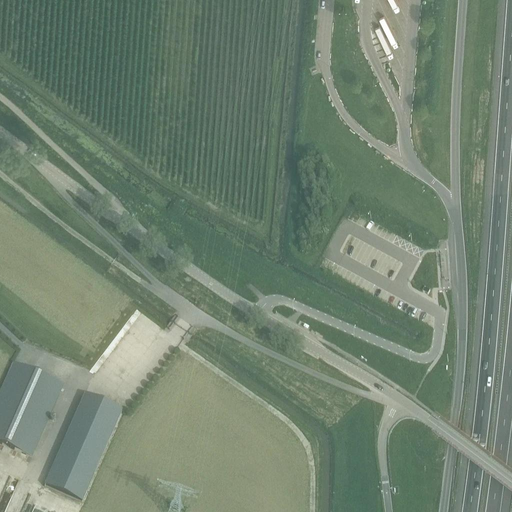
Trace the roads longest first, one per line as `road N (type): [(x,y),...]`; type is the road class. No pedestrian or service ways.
road 1 (tertiary): [(400,399),(236,302),(0,132)]
road 2 (motorway): [(511,33),(469,511)]
road 3 (motorway): [(456,209),(462,331),(443,511)]
road 4 (track): [(190,315),(0,174)]
road 5 (motorway): [(492,511),(511,354)]
road 6 (tertiary): [(400,399),(511,483)]
